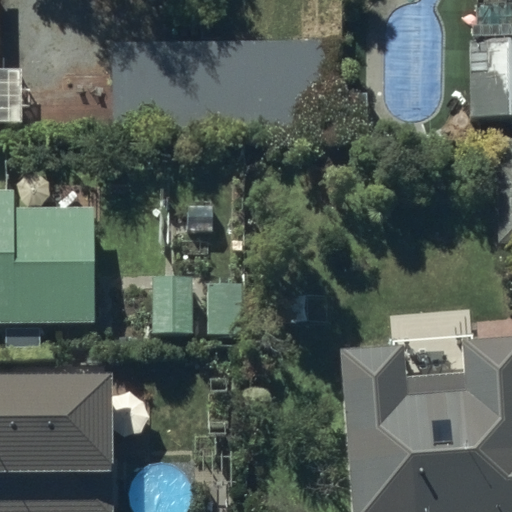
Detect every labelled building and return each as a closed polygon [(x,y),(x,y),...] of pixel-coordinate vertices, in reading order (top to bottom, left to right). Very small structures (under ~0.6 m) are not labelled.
[(511,30),(465,31),(466,133),(511,132),(511,30)] [(332,57),(112,57),(113,86),(101,86),(101,91),(68,91),(68,104),(113,104),(113,138),(332,138),(332,57)] [(0,139),(22,139),(22,85),(0,85),(0,139)] [(511,149),(494,149),(492,256),(511,256),(511,149)] [(14,210),(0,210),(0,338),(95,339),(95,229),(14,229),(14,210)] [(193,291),(150,293),(152,351),(195,350),(193,291)] [(402,364),(338,367),(347,511),(511,511),(511,355),(461,358),(463,391),(403,394),(402,364)] [(110,511),(110,406),(0,406),(0,511),(110,511)]
